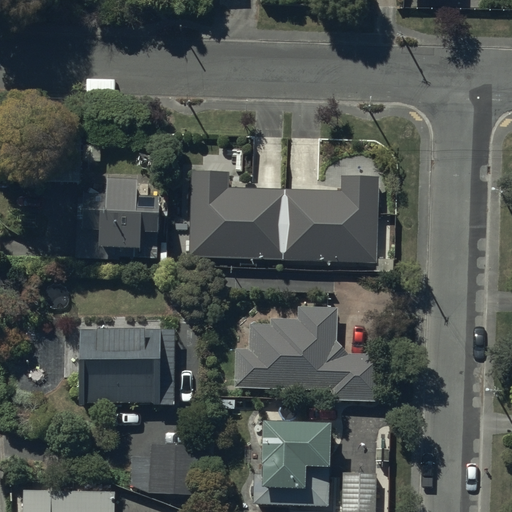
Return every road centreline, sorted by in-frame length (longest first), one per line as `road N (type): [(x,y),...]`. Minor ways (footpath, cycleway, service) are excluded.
road 1 (unclassified): [(0,64),(466,76)]
road 2 (unclassified): [(466,76),(452,511)]
